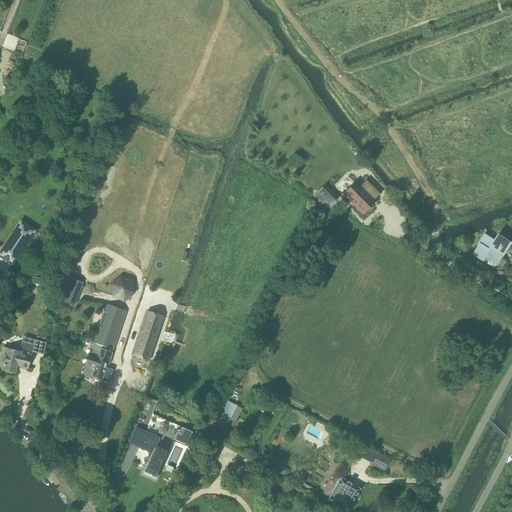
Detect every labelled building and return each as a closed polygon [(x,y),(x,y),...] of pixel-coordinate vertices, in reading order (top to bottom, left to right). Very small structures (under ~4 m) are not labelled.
[(51,92),(52,102),(66,100),(64,90),(51,92)] [(293,155),(287,167),(296,172),(303,161),(293,155)] [(9,163),(0,158),(0,165),(6,168),(9,163)] [(352,183),(341,193),(363,215),(375,205),(371,201),(380,193),(367,178),(356,187),(352,183)] [(331,191),(324,198),(330,205),(338,198),(331,191)] [(36,231),(20,221),(0,251),(0,258),(13,267),(36,231)] [(489,260),(496,265),(500,259),(498,258),(500,255),(501,256),(509,244),(501,239),(502,238),(498,235),(497,237),(496,236),(493,242),(483,236),(477,246),(478,246),(472,255),(482,261),(484,257),(489,260)] [(467,259),(469,257),(470,254),(460,247),(457,252),(467,259)] [(102,346),(113,350),(126,311),(106,305),(90,355),(89,355),(86,365),(84,372),(86,376),(89,378),(91,376),(108,382),(112,370),(105,368),(106,365),(108,366),(112,353),(101,350),(102,346)] [(147,311),(132,356),(148,361),(163,316),(147,311)] [(20,352),(3,348),(0,358),(0,365),(4,366),(3,370),(15,373),(17,365),(21,366),(21,367),(28,369),(32,352),(44,355),(46,343),(35,341),(34,346),(22,343),(20,352)] [(457,370),(470,366),(466,355),(454,360),(457,370)] [(173,440),(186,446),(191,436),(178,430),(173,440)] [(167,451),(156,446),(155,449),(154,448),(157,442),(145,437),(141,447),(152,453),(142,474),(155,480),(167,454),(166,454),(167,451)] [(379,455),(375,462),(373,465),(375,466),(385,471),(390,461),(383,457),(379,455)] [(278,462),(274,471),(280,474),(284,466),(278,462)] [(279,478),(272,471),(261,482),(269,489),(279,478)] [(346,511),(361,489),(341,477),(327,500),(346,511)]
